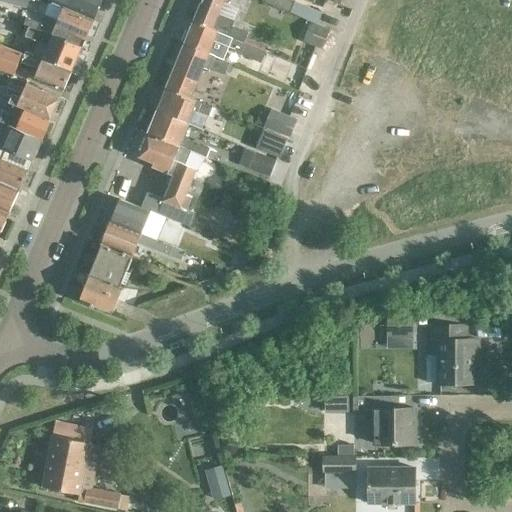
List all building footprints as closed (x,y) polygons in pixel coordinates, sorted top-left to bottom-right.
[(0,0),(0,2),(25,8),(27,0),(0,0)] [(54,0),(52,5),(63,10),(93,23),(102,0),(54,0)] [(202,0),(193,23),(242,43),(244,38),(246,34),(230,27),(233,20),(217,14),(222,2),(226,3),(229,1),(229,0),(202,0)] [(262,0),(273,5),(316,23),(320,14),(288,0),(262,0)] [(82,48),(93,23),(63,10),(58,24),(44,18),(41,26),(27,20),(24,27),(29,29),(38,32),(53,37),(81,49),(81,48),(82,48)] [(310,22),(301,42),(320,49),(328,30),(310,22)] [(264,52),(242,43),(193,23),(189,32),(187,31),(182,42),(185,43),(184,45),(214,57),(214,56),(208,54),(212,45),(218,47),(220,44),(235,50),(239,56),(259,63),(264,52)] [(39,44),(34,56),(42,60),(58,66),(71,72),(72,69),(75,70),(79,60),(77,59),(81,49),(53,37),(38,32),(29,29),(25,38),(39,44)] [(242,43),(264,52),(266,47),(244,38),(242,43)] [(184,45),(166,89),(201,104),(201,103),(190,98),(202,67),(208,70),(209,69),(223,75),(228,63),(214,57),(184,45)] [(0,71),(13,76),(22,56),(0,47),(0,71)] [(42,60),(34,56),(26,54),(21,64),(34,69),(36,66),(39,68),(33,80),(62,92),(71,72),(42,60)] [(27,112),(49,122),(59,100),(26,86),(20,99),(15,96),(16,93),(3,88),(2,89),(0,88),(0,100),(13,106),(17,107),(27,112)] [(166,89),(156,112),(186,124),(191,111),(196,112),(197,112),(208,116),(211,108),(201,104),(166,89)] [(4,112),(0,121),(0,125),(9,129),(9,128),(41,142),(49,122),(27,112),(17,107),(13,106),(9,114),(4,112)] [(296,120),(270,109),(263,127),(289,138),(296,120)] [(156,112),(148,134),(204,158),(204,157),(205,158),(209,149),(188,140),(189,140),(182,137),(188,125),(186,124),(156,112)] [(32,162),(35,154),(38,155),(43,145),(40,143),(41,142),(9,128),(9,129),(0,149),(0,148),(0,159),(27,171),(28,171),(27,170),(30,162),(32,162)] [(279,159),(287,140),(263,130),(255,149),(279,159)] [(141,208),(150,212),(189,228),(195,214),(187,211),(192,198),(187,196),(197,170),(204,158),(148,134),(146,138),(143,137),(137,151),(140,152),(138,158),(153,164),(151,168),(173,177),(163,199),(148,192),(141,208)] [(248,168),(270,177),(276,161),(255,152),(248,168)] [(0,183),(19,191),(27,171),(0,159),(0,183)] [(0,211),(8,215),(19,191),(0,183),(0,211)] [(120,200),(111,222),(141,234),(144,225),(150,212),(141,208),(120,200)] [(0,233),(8,215),(0,211),(0,233)] [(177,249),(163,243),(111,222),(102,245),(113,249),(132,256),(137,242),(180,260),(184,251),(177,249)] [(113,249),(102,245),(90,274),(119,286),(121,283),(126,285),(130,274),(125,272),(132,256),(113,249)] [(119,286),(90,274),(79,300),(112,313),(123,287),(119,286)] [(397,316),(386,316),(386,336),(412,336),(412,316),(397,316)] [(432,356),(426,356),(426,383),(438,383),(438,384),(472,384),(472,355),(478,355),(478,339),(467,339),(466,326),(432,326),(432,356)] [(375,444),(414,443),(414,408),(394,408),(394,396),(353,396),(353,410),(374,410),(375,444)] [(54,424),(42,487),(78,495),(79,495),(80,487),(85,488),(89,489),(93,467),(100,468),(104,445),(88,442),(91,428),(78,426),(57,422),(54,424)] [(353,447),(337,447),(337,458),(345,458),(353,458),(353,447)] [(323,472),(355,472),(355,458),(353,458),(345,458),(337,458),(322,458),(323,472)] [(221,467),(205,472),(213,500),(229,496),(221,467)] [(414,503),(414,481),(414,467),(367,468),(368,503),(414,503)] [(78,495),(76,503),(83,504),(83,503),(126,511),(129,497),(89,489),(85,488),(80,487),(79,495),(78,495)]
